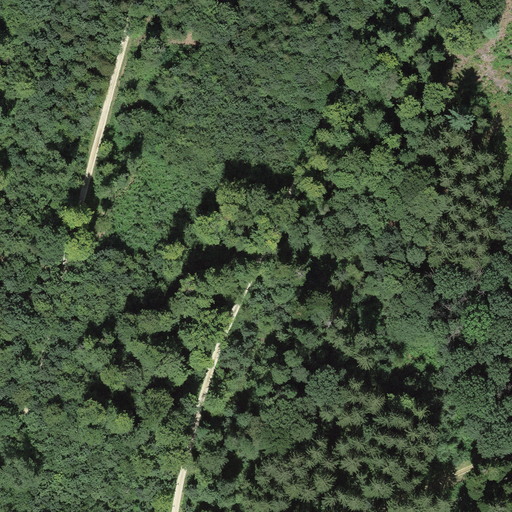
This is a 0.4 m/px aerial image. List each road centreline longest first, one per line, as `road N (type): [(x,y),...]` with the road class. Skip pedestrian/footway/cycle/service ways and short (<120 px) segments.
road 1 (track): [(383,0),(211,366),(175,511)]
road 2 (track): [(0,447),(19,418),(53,314),(134,0)]
road 3 (track): [(368,511),(511,449)]
